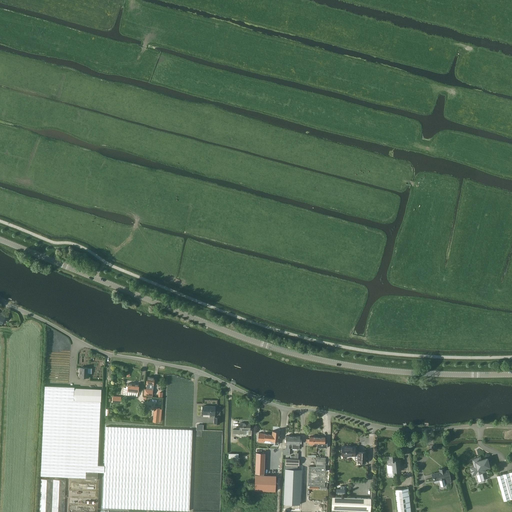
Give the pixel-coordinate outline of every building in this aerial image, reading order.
[(89,377),(89,373),(87,373),(88,368),(80,368),(80,377),(89,377)] [(153,388),(155,378),(148,377),(147,387),(146,392),(152,393),(153,387),(153,388)] [(137,396),(139,385),(129,383),(128,391),(125,390),(124,395),(137,396)] [(101,401),(102,389),(75,388),(75,387),(44,386),(41,476),(86,478),(86,479),(97,479),(98,472),(104,472),(103,507),(189,511),(192,430),(106,426),(104,465),(98,465),(100,401),(101,401)] [(215,415),(215,407),(203,407),(203,414),(211,414),(211,415),(214,415),(215,415)] [(154,408),(153,421),(158,422),(158,421),(160,421),(161,410),(159,409),(159,408),(154,408)] [(250,428),(250,427),(250,424),(240,423),(240,428),(237,428),(236,430),(233,430),(233,434),(246,434),(246,431),(249,431),(249,434),(252,434),(252,428),(250,428)] [(259,434),(258,441),(264,442),(264,440),(272,441),(272,435),(259,434)] [(293,444),(293,436),(286,436),(286,444),(286,448),(284,450),(283,454),(290,455),(290,448),(289,448),(289,444),(293,444)] [(365,462),(365,452),(358,452),(357,452),(357,451),(356,449),(355,449),(355,447),(350,447),(350,446),(346,446),(342,446),(342,455),(345,456),(345,455),(354,456),(354,455),(358,455),(358,462),(365,462)] [(423,465),(424,467),(429,466),(428,464),(435,462),(433,455),(429,456),(428,451),(417,454),(418,459),(419,459),(421,466),(423,465)] [(256,453),(255,474),(264,474),(265,453),(256,453)] [(325,487),(325,485),(325,477),(325,465),(326,465),(326,457),(316,457),(316,455),(308,455),(308,457),(316,457),(316,464),(316,467),(308,467),(307,488),(327,489),(327,487),(310,486),(325,487)] [(387,465),(392,465),(393,472),(400,471),(399,460),(395,460),(395,456),(387,456),(387,465)] [(285,458),(283,504),(300,504),(301,469),(297,469),(297,465),(299,465),(299,459),(285,458)] [(470,468),(472,475),(476,474),(478,480),(484,478),(482,472),(486,471),(485,468),(490,466),(487,458),(480,460),(480,459),(473,461),(474,467),(470,468)] [(432,472),(433,480),(440,479),(441,484),(452,482),(449,468),(445,469),(445,467),(439,468),(439,471),(432,472)] [(498,478),(504,501),(511,498),(511,471),(497,476),(498,478)] [(275,476),(264,475),(255,475),(254,491),(275,492),(275,476)] [(39,511),(64,511),(66,479),(41,478),(39,511)] [(340,486),(340,489),(336,489),(336,494),(344,494),(345,489),(344,489),(344,486),(340,486)] [(410,511),(407,488),(394,490),(396,511),(410,511)] [(369,511),(370,498),(359,497),(332,496),(331,511),(369,511)]
